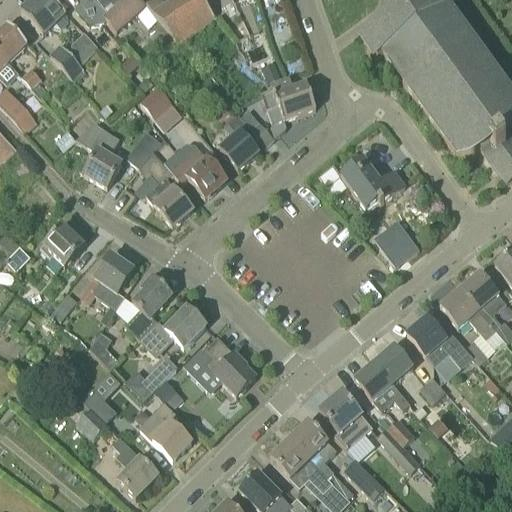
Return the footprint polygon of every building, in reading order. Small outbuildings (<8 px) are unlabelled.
[(37,0),(20,18),(34,32),(43,41),(52,32),(59,34),(66,27),(64,19),(65,18),(46,0),(37,0)] [(101,28),(105,25),(107,23),(89,3),(86,6),(80,0),(61,0),(73,10),(75,14),(91,30),(101,28)] [(80,0),(86,6),(89,3),(107,23),(105,25),(115,38),(144,13),(133,0),(80,0)] [(154,5),(149,0),(133,0),(144,13),(154,5)] [(202,5),(198,0),(179,0),(181,1),(165,13),(157,3),(154,5),(145,13),(174,48),(212,20),(202,5)] [(476,158),(477,157),(481,155),(506,189),(511,184),(511,143),(507,136),(509,133),(511,133),(511,103),(447,14),(453,11),(449,6),(450,5),(450,3),(451,2),(451,1),(450,0),(424,0),(420,4),(421,6),(402,19),(382,34),(381,32),(363,45),(366,50),(365,51),(365,52),(365,54),(365,55),(365,57),(366,58),(367,59),(368,60),(370,61),(371,61),(372,61),(374,61),(377,65),(383,61),(455,161),(461,160),(462,161),(463,162),(466,163),(468,164),(469,164),(472,163),(473,162),(474,162),(475,161),(476,159),(476,158)] [(0,61),(7,69),(8,68),(26,50),(7,30),(0,36),(0,61)] [(85,65),(98,49),(83,36),(69,52),(85,65)] [(82,76),(59,51),(49,61),(72,85),(82,76)] [(7,69),(0,61),(0,83),(6,90),(18,78),(8,68),(7,69)] [(40,85),(30,74),(20,83),(40,104),(47,97),(38,87),(40,85)] [(306,90),(292,95),(289,85),(270,92),(272,97),(262,100),(272,129),(271,130),(272,131),(265,136),(259,128),(250,136),(264,153),(273,145),(280,140),(284,136),(285,135),(285,134),(286,133),(286,132),(286,131),(284,126),(315,114),(306,90)] [(171,112),(156,94),(139,109),(154,126),(171,112)] [(5,118),(23,138),(34,127),(16,108),(5,118)] [(219,155),(224,161),(237,176),(258,158),(240,137),(246,132),(238,123),(225,134),(233,143),(219,155)] [(121,170),(109,163),(120,145),(94,131),(75,148),(95,159),(93,163),(83,180),(107,194),(121,170)] [(0,138),(0,162),(4,167),(16,156),(0,138)] [(161,150),(146,138),(125,164),(139,175),(152,158),(161,150)] [(225,187),(212,172),(199,156),(172,179),(181,189),(187,184),(204,205),(207,202),(208,203),(216,196),(215,195),(225,187)] [(192,215),(166,184),(171,180),(152,158),(139,175),(138,176),(147,185),(150,182),(158,191),(145,202),(171,233),(192,215)] [(377,207),(380,211),(405,192),(394,178),(380,188),(363,164),(340,181),(365,215),(377,207)] [(397,267),(417,251),(397,226),(377,242),(397,267)] [(61,275),(70,266),(84,251),(81,249),(83,247),(75,240),(74,242),(62,231),(40,255),(61,275)] [(7,267),(9,269),(7,271),(15,278),(30,264),(19,254),(7,267)] [(511,256),(494,272),(511,292),(511,296),(508,300),(511,304),(511,256)] [(124,304),(117,299),(132,276),(110,261),(80,305),(88,311),(95,302),(115,316),(124,304)] [(478,317),(486,326),(495,337),(494,337),(503,348),(506,351),(511,344),(511,338),(503,329),(501,331),(493,322),(506,310),(498,301),(499,300),(480,278),(460,296),(478,317)] [(124,332),(139,347),(158,328),(157,328),(151,323),(172,301),(152,282),(140,294),(143,297),(132,308),(140,316),(131,325),(124,332)] [(495,337),(486,326),(478,317),(460,296),(439,313),(458,335),(468,326),(494,356),(503,348),(494,337),(495,337)] [(76,307),(67,300),(51,320),(60,327),(76,307)] [(161,330),(158,328),(139,347),(156,364),(174,345),(183,354),(205,332),(187,313),(173,327),(169,322),(161,330)] [(406,341),(425,363),(433,372),(453,355),(445,345),(446,345),(427,324),(406,341)] [(111,345),(100,338),(89,355),(109,376),(119,367),(105,354),(111,345)] [(214,380),(222,389),(236,403),(255,384),(244,373),(245,372),(218,344),(195,366),(211,382),(214,380)] [(473,348),(464,356),(478,372),(487,365),(473,348)] [(394,352),(374,369),(392,390),(413,373),(394,352)] [(144,385),(155,396),(165,385),(177,373),(167,363),(144,385)] [(409,410),(400,400),(392,390),(374,369),(353,386),(380,417),(394,405),(402,415),(409,410)] [(432,409),(445,398),(432,383),(418,395),(432,409)] [(153,397),(164,409),(176,397),(165,385),(155,396),(153,397)] [(80,406),(105,430),(116,418),(92,395),(80,406)] [(347,456),(363,441),(372,434),(361,421),(362,421),(342,397),(319,416),(338,438),(334,442),(347,456)] [(107,432),(105,430),(80,406),(74,413),(83,422),(76,430),(93,446),(107,432)] [(452,408),(438,423),(451,436),(465,422),(452,408)] [(171,428),(176,423),(163,410),(139,434),(172,467),(191,448),(171,428)] [(506,464),(511,457),(511,423),(489,446),(506,464)] [(398,426),(387,435),(403,453),(414,443),(398,426)] [(289,446),(308,466),(326,485),(332,479),(323,469),(336,457),(328,448),(308,428),(289,446)] [(403,453),(387,435),(377,444),(409,480),(420,471),(403,453)] [(119,444),(112,451),(122,461),(129,468),(125,472),(128,475),(117,486),(135,504),(158,482),(136,460),(136,461),(129,454),(119,444)] [(308,466),(289,446),(270,465),(299,495),(309,486),(322,499),(332,490),(326,485),(308,466)] [(384,495),(355,465),(343,477),(373,506),(384,495)] [(289,510),(281,502),(257,478),(239,496),(254,511),(304,511),(296,503),(289,510)]
